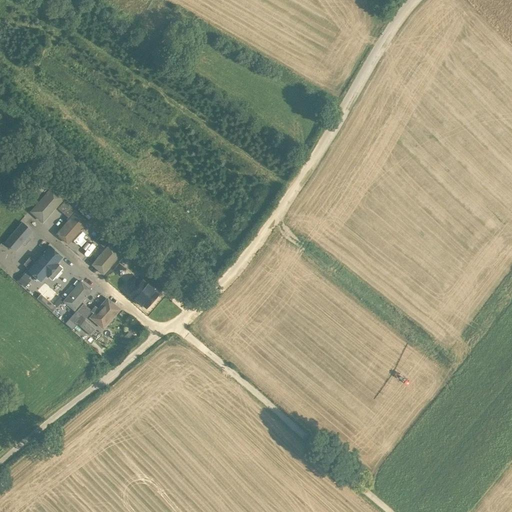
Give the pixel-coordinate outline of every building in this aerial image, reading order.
[(114,14),(95,0),(86,0),(111,18),(114,14)] [(180,34),(185,26),(180,23),(181,22),(173,17),(165,30),(173,35),(175,31),(180,34)] [(52,187),(31,210),(44,223),(66,199),(52,187)] [(42,193),(37,189),(32,194),(37,198),(42,193)] [(64,213),(77,198),(78,197),(73,193),(59,209),(64,213)] [(82,201),(78,197),(77,198),(64,213),(68,217),(82,201)] [(76,210),(55,232),(70,246),(91,224),(76,210)] [(10,251),(21,260),(40,239),(29,229),(10,251)] [(112,232),(107,238),(111,241),(109,242),(121,253),(128,245),(112,232)] [(100,245),(106,237),(102,234),(95,241),(100,245)] [(109,242),(111,241),(107,238),(106,237),(100,245),(104,249),(109,242)] [(111,243),(92,263),(105,275),(123,255),(111,243)] [(50,247),(32,267),(42,276),(60,255),(50,247)] [(136,254),(131,249),(127,254),(132,259),(136,254)] [(27,269),(34,261),(29,257),(23,265),(27,269)] [(145,279),(161,292),(168,284),(152,270),(145,279)] [(30,280),(23,275),(17,281),(24,287),(30,280)] [(82,280),(64,299),(75,309),(93,290),(82,280)] [(159,295),(143,280),(130,295),(145,310),(159,295)] [(41,294),(37,299),(52,312),(56,307),(41,294)] [(106,296),(88,317),(103,330),(121,310),(106,296)] [(57,307),(63,300),(60,297),(53,304),(57,307)] [(82,304),(76,311),(69,319),(74,322),(87,307),(82,304)] [(87,307),(74,322),(89,335),(94,329),(84,320),(91,311),(87,307)] [(134,337),(129,332),(123,338),(128,343),(134,337)]
